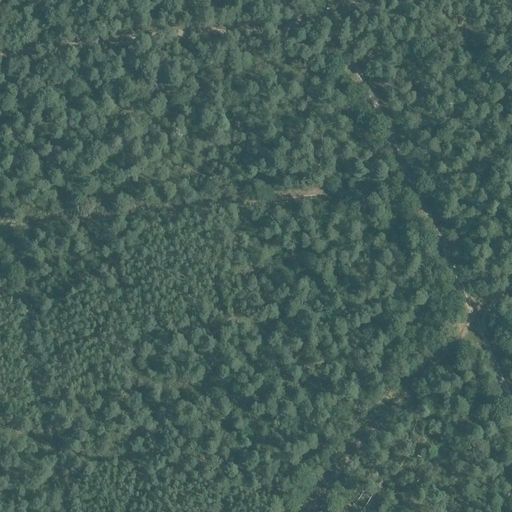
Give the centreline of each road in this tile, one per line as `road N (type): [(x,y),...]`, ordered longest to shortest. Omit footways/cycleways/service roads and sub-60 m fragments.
road 1 (track): [(8,226),(415,189)]
road 2 (track): [(326,20),(0,56)]
road 3 (track): [(8,226),(66,511)]
road 4 (track): [(308,511),(475,320)]
road 5 (track): [(415,189),(326,20)]
road 6 (track): [(475,320),(415,189)]
